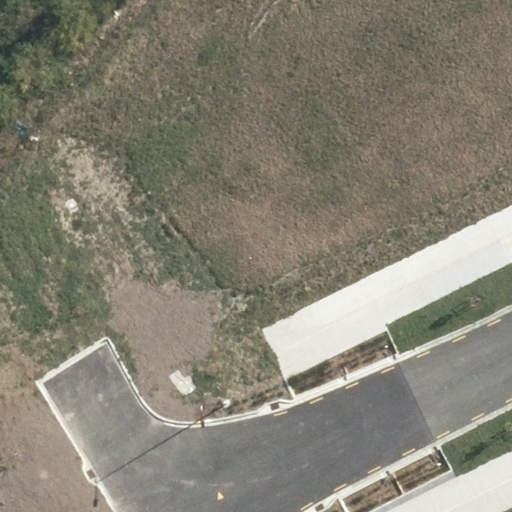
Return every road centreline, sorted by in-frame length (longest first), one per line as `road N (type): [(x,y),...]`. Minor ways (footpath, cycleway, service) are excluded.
road 1 (residential): [(177,511),(511,347)]
road 2 (residential): [(86,379),(160,511)]
